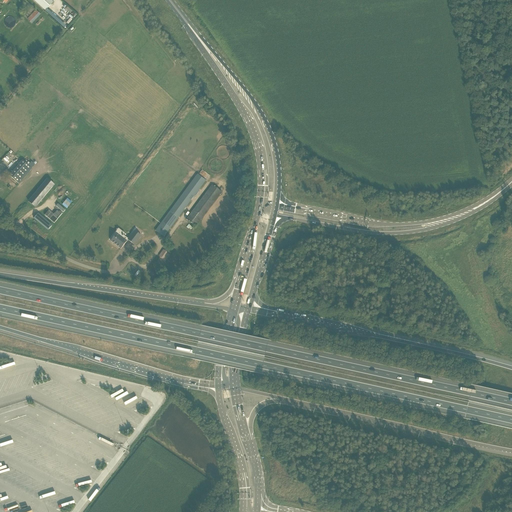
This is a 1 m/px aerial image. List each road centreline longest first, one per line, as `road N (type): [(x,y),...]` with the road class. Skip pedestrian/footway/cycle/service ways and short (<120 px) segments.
road 1 (motorway): [(0,308),(511,420)]
road 2 (motorway): [(511,402),(0,290)]
road 3 (motorway): [(511,369),(248,309)]
road 4 (motorway): [(276,398),(511,452)]
road 5 (motorway): [(0,327),(218,386)]
road 6 (motorway): [(208,304),(0,274)]
road 7 (primary): [(275,206),(276,157),(265,124),(205,47)]
road 8 (primary): [(205,47),(254,136),(258,206)]
road 9 (secondary): [(273,215),(369,232),(431,224)]
road 10 (secondary): [(431,224),(275,206)]
road 11 (primary): [(218,386),(242,511)]
road 12 (residential): [(106,272),(67,259),(0,211)]
